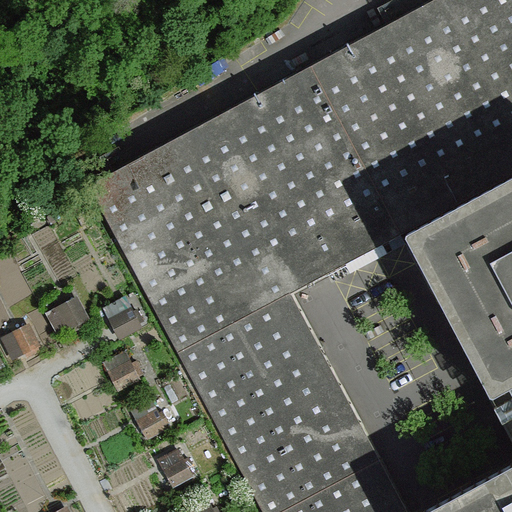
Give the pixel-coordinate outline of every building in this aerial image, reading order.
[(511,0),(435,0),(87,185),(93,201),(261,511),(410,511),(292,293),(405,234),(511,177),(511,0)] [(60,306),(71,328),(89,318),(78,297),(60,306)] [(133,307),(113,318),(122,336),(143,326),(133,307)] [(30,324),(14,332),(24,354),(40,347),(30,324)] [(141,378),(131,360),(110,371),(120,389),(141,378)] [(159,410),(140,420),(149,437),(168,427),(159,410)] [(193,476),(184,459),(165,470),(175,486),(193,476)]
